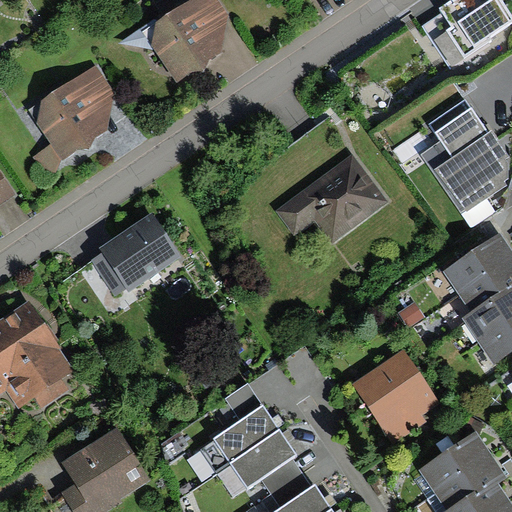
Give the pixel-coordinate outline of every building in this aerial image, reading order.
[(225,20),(208,0),(199,0),(156,30),(151,52),(177,89),(218,60),(225,20)] [(511,23),(511,19),(498,0),(460,0),(441,13),(468,53),(511,23)] [(110,99),(90,75),(41,109),(35,130),(62,167),(103,139),(110,99)] [(510,161),(466,106),(433,127),(445,146),(428,158),(469,215),(496,198),(507,182),(510,161)] [(320,219),(333,238),(383,205),(353,160),(277,211),(294,237),(320,219)] [(0,205),(8,200),(0,187),(0,205)] [(160,223),(108,259),(136,299),(188,262),(160,223)] [(511,259),(499,241),(450,276),(477,314),(467,321),(495,361),(511,348),(511,259)] [(0,395),(8,391),(21,408),(70,382),(26,315),(0,331),(0,395)] [(362,391),(391,431),(432,401),(404,362),(362,391)] [(328,511),(246,389),(229,401),(245,424),(219,441),(250,488),(264,479),(285,510),(281,511),(328,511)] [(475,432),(419,470),(433,491),(489,453),(475,432)] [(62,503),(67,511),(99,511),(142,485),(113,440),(60,474),(74,495),(62,503)] [(489,453),(433,491),(446,510),(474,491),(478,496),(498,482),(505,477),(489,453)] [(496,511),(511,502),(498,482),(478,496),(474,491),(446,510),(443,511),(496,511)] [(511,511),(511,503),(511,502),(496,511),(511,511)]
